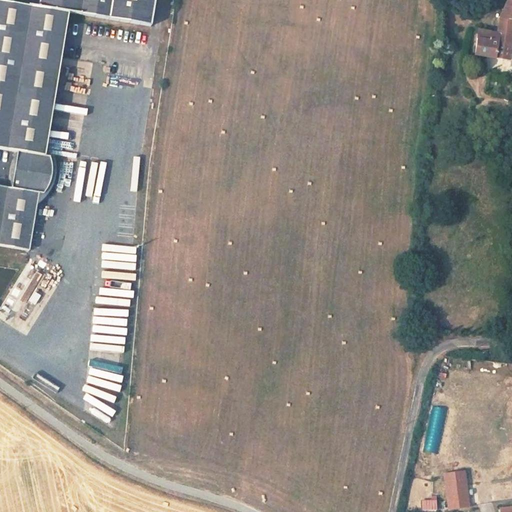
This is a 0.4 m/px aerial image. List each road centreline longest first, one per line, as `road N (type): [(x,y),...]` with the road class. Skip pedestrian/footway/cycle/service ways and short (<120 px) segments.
road 1 (residential): [(250,511),(110,460),(0,383)]
road 2 (residential): [(394,511),(435,351),(511,336)]
